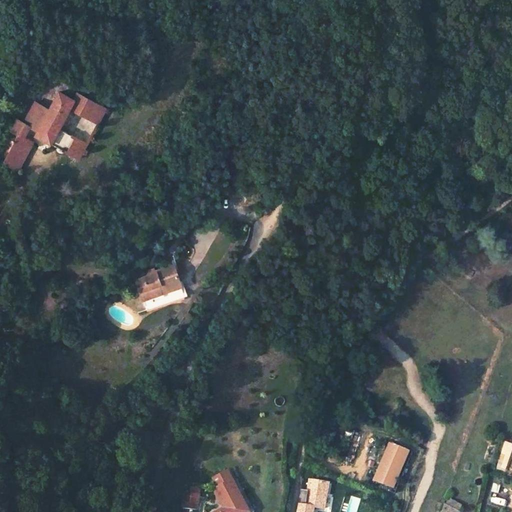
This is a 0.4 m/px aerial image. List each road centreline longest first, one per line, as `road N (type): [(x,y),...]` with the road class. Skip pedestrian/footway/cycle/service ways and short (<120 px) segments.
road 1 (track): [(293,511),(306,424),(334,358),(403,275),(511,200)]
road 2 (residential): [(156,511),(194,347),(260,233)]
road 3 (track): [(260,233),(320,128),(331,82),(319,0)]
